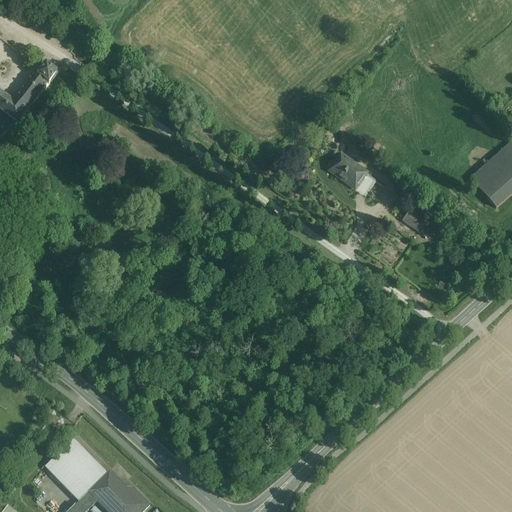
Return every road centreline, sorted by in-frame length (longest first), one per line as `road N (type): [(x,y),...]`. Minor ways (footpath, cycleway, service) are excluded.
road 1 (track): [(448,332),(0,12)]
road 2 (tertiary): [(253,511),(511,275)]
road 3 (tertiary): [(0,332),(96,402),(222,511)]
